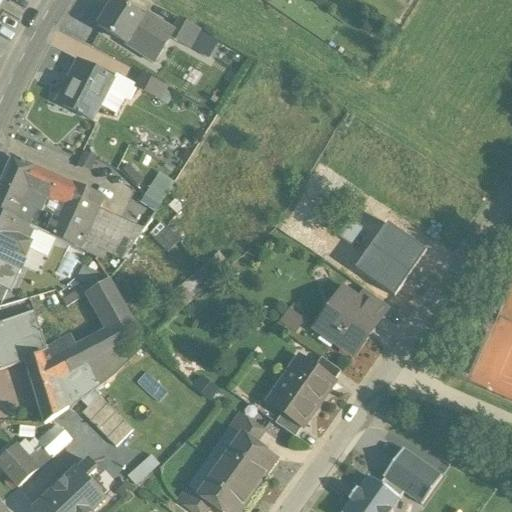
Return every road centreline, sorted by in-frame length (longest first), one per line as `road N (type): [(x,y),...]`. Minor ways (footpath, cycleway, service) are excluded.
road 1 (residential): [(293,511),(511,190)]
road 2 (secondary): [(57,0),(0,114)]
